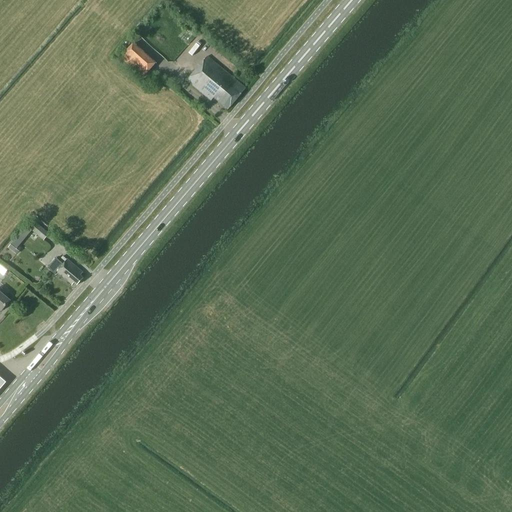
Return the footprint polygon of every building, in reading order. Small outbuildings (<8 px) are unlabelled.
[(175,17),(173,22),(182,26),(184,21),(175,17)] [(143,77),(156,62),(133,41),(120,56),(143,77)] [(198,64),(185,79),(196,88),(198,86),(204,91),(202,93),(211,101),(224,86),(198,64)] [(50,234),(37,223),(31,230),(44,241),(50,234)] [(13,242),(9,248),(17,254),(21,249),(19,247),(22,243),(16,238),(13,242)] [(67,259),(63,264),(56,257),(47,268),(54,274),(56,271),(72,284),(73,282),(77,285),(83,278),(79,275),(82,272),(67,259)] [(0,291),(0,309),(2,311),(11,301),(0,291)]
